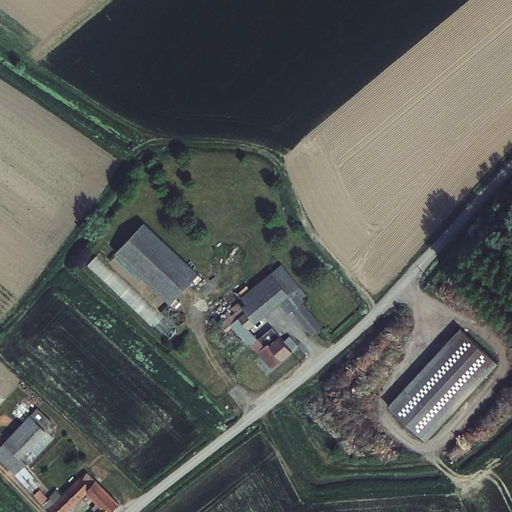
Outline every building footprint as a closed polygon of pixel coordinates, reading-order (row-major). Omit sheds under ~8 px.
[(118,252),(171,301),(199,272),(146,222),(118,252)] [(98,253),(87,265),(165,342),(177,330),(155,309),(163,300),(145,282),(143,284),(149,290),(143,297),(98,253)] [(315,328),(326,319),(308,297),(311,294),(282,257),(247,287),(254,295),(249,299),(262,314),(281,297),(304,316),(315,328)] [(224,321),(249,299),(254,295),(247,287),(217,313),(224,321)] [(251,323),(262,314),(249,299),(224,321),(236,333),(241,328),(248,336),(256,329),(251,323)] [(262,335),(256,340),(276,362),(303,338),(295,329),(289,334),(277,321),(266,331),(271,338),(267,341),(262,335)] [(496,362),(459,328),(388,405),(425,439),(496,362)] [(256,329),(248,336),(253,341),(255,339),(256,340),(262,335),(256,329)] [(34,408),(51,422),(57,416),(40,401),(34,408)] [(24,451),(51,422),(34,408),(9,437),(24,451)] [(60,434),(69,424),(58,414),(57,416),(51,422),(24,451),(14,463),(32,482),(40,474),(27,462),(56,430),(60,434)] [(24,451),(9,437),(0,446),(0,447),(14,463),(24,451)] [(94,464),(90,470),(96,476),(100,472),(94,464)] [(108,467),(101,473),(107,478),(113,472),(108,467)] [(90,470),(73,486),(66,480),(54,492),(45,482),(38,489),(60,511),(111,511),(126,498),(120,492),(114,486),(107,478),(101,473),(100,472),(96,476),(90,470)] [(121,480),(114,486),(120,492),(127,486),(121,480)]
